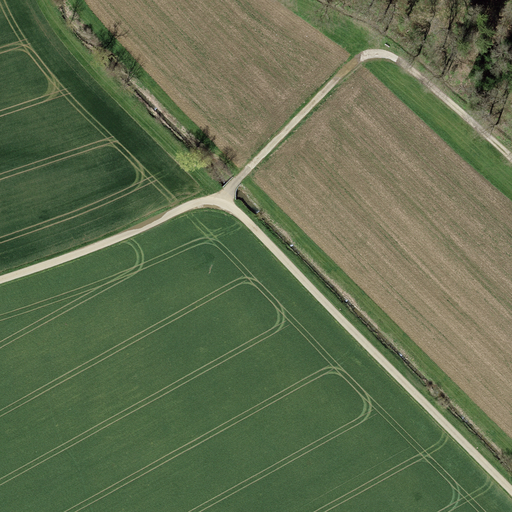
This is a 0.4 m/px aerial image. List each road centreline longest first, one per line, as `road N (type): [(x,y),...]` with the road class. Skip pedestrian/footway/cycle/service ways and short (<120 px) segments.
road 1 (unclassified): [(0,280),(191,204),(220,204),(511,491)]
road 2 (track): [(220,204),(356,60),(371,55),(390,57),(511,156)]
